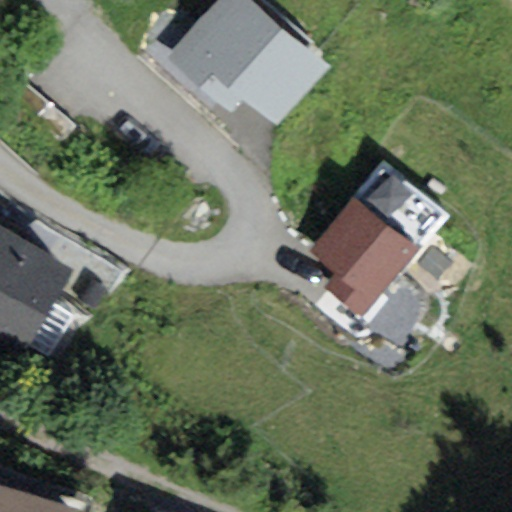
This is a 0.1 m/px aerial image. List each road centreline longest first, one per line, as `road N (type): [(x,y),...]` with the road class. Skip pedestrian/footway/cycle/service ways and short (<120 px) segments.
road 1 (track): [(31,0),(254,191),(267,223),(260,252),(207,265),(129,245),(0,169)]
road 2 (track): [(222,511),(0,399)]
